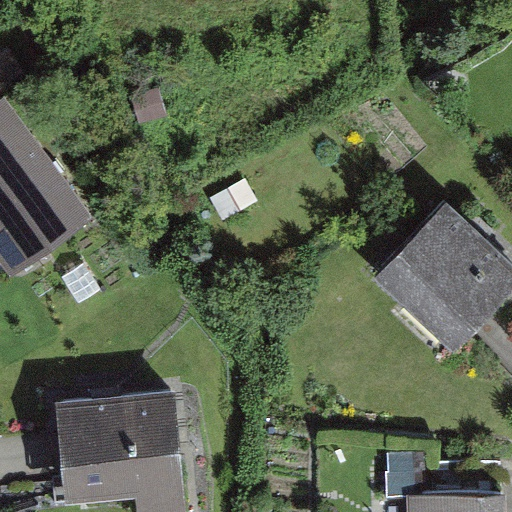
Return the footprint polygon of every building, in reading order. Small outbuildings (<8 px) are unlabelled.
[(0,53),(0,102),(4,99),(33,80),(10,47),(0,53)] [(166,118),(157,92),(132,100),(141,126),(166,118)] [(0,101),(0,258),(12,275),(91,217),(4,99),(0,101)] [(259,203),(247,181),(213,199),(225,222),(259,203)] [(511,300),(511,253),(457,198),(381,274),(460,352),(511,300)] [(198,511),(190,396),(70,405),(78,504),(143,499),(143,511),(198,511)] [(511,511),(511,501),(436,502),(435,463),(388,463),(389,505),(415,505),(415,511),(511,511)]
